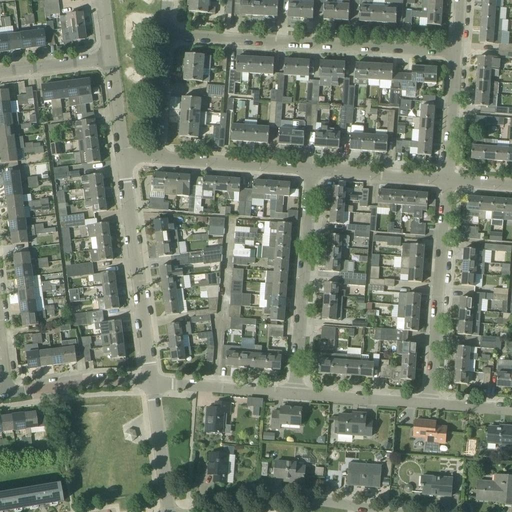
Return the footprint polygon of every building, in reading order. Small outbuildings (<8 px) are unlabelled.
[(42,0),(44,10),(58,8),(57,0),(58,0),(42,0)] [(209,1),(200,0),(189,0),(189,12),(215,14),(215,8),(208,8),(209,1)] [(234,0),(234,15),(252,16),(253,0),(234,0)] [(253,0),(252,16),(265,17),(266,1),(265,0),(253,0)] [(271,0),(271,1),(266,1),(265,17),(277,17),(278,2),(278,0),(271,0)] [(294,0),(294,3),(288,2),(288,18),(300,19),(301,0),(294,0)] [(313,0),(301,0),(300,19),(313,19),(313,0)] [(324,0),(324,9),(323,20),(336,21),(336,0),(324,0)] [(336,0),(336,21),(348,21),(349,5),(349,0),(336,0)] [(359,0),(359,22),(371,23),(372,7),(372,0),(359,0)] [(396,0),(384,0),(384,7),(383,23),(396,24),(396,20),(402,20),(403,0),(396,0)] [(423,0),(422,12),(441,13),(442,2),(429,1),(423,0)] [(371,23),(383,23),(384,7),(372,7),(371,23)] [(481,19),(499,20),(500,8),(495,7),(495,8),(482,7),(481,19)] [(58,8),(44,10),(45,18),(50,17),(49,15),(59,14),(58,8)] [(406,11),(406,13),(405,23),(411,24),(412,18),(428,19),(427,25),(440,26),(441,13),(422,12),(412,11),(412,12),(406,11)] [(83,26),(82,20),(82,18),(81,18),(81,14),(82,14),(65,15),(65,16),(59,17),(60,23),(67,22),(68,28),(83,26)] [(480,31),(500,33),(501,21),(499,20),(481,19),(480,31)] [(83,26),(68,28),(61,29),(62,42),(85,39),(85,38),(84,39),(83,26)] [(43,31),(31,32),(33,48),(45,46),(43,31)] [(500,45),(500,44),(501,33),(500,33),(480,31),(479,43),(498,45),(500,45)] [(21,49),(33,48),(31,32),(19,34),(21,49)] [(19,34),(7,35),(9,51),(21,49),(19,34)] [(0,51),(9,51),(7,35),(0,36),(0,51)] [(498,45),(498,52),(508,53),(511,52),(511,44),(508,45),(500,44),(500,45),(498,45)] [(186,55),(185,68),(203,69),(210,70),(210,67),(211,57),(186,55)] [(241,74),(248,74),(249,58),(237,57),(236,73),(230,72),(228,95),(234,96),(235,84),(240,84),(241,82),(241,74)] [(499,71),(500,58),(497,58),(491,58),(478,57),(477,69),(499,71)] [(248,74),(260,75),(261,59),(249,58),(248,74)] [(261,59),(260,75),(273,75),(274,59),(261,59)] [(284,76),(296,77),(297,61),(284,60),(284,76)] [(309,61),(297,61),(296,77),(308,77),(309,61)] [(320,78),(320,81),(320,86),(331,87),(332,62),(320,62),(319,78),(320,78)] [(345,63),(332,62),(331,87),(338,87),(338,79),(344,79),(345,63)] [(355,80),(367,80),(368,64),(355,64),(355,80)] [(368,64),(367,80),(379,81),(380,65),(368,64)] [(390,108),(399,108),(399,100),(400,100),(401,91),(402,75),(392,75),(393,66),(380,65),(379,81),(391,81),(390,108)] [(416,83),(424,83),(424,68),(412,67),(411,76),(402,75),(401,91),(416,92),(416,83)] [(209,83),(209,77),(203,76),(203,69),(185,68),(184,81),(209,83)] [(437,68),(424,68),(424,83),(436,84),(437,68)] [(477,69),(476,81),(490,82),(490,76),(498,77),(499,71),(477,69)] [(81,105),(82,114),(87,114),(85,104),(84,96),(92,95),(90,80),(78,82),(80,97),(81,105)] [(498,83),(490,82),(476,81),(475,94),(497,95),(498,83)] [(78,82),(66,83),(68,99),(80,97),(78,82)] [(22,83),(8,85),(9,91),(23,89),(22,83)] [(66,83),(54,85),(58,121),(71,119),(70,114),(62,115),(60,100),(68,99),(66,83)] [(58,121),(54,85),(42,86),(44,102),(51,101),(54,121),(58,121)] [(18,101),(27,100),(34,99),(32,88),(25,88),(26,95),(17,96),(18,101)] [(0,91),(0,103),(10,102),(8,90),(0,91)] [(276,103),(282,103),(286,103),(291,104),(292,98),(283,98),(283,91),(277,90),(276,103)] [(475,106),(488,107),(495,108),(495,107),(496,108),(497,95),(475,94),(475,106)] [(181,111),(200,113),(201,99),(182,98),(181,111)] [(399,100),(399,108),(399,110),(410,111),(411,101),(400,100),(399,100)] [(10,102),(0,103),(0,115),(11,114),(10,102)] [(312,105),(311,117),(317,117),(317,111),(319,112),(320,110),(320,105),(318,105),(312,105)] [(420,118),(433,119),(434,107),(421,106),(420,118)] [(181,111),(180,124),(199,125),(206,126),(207,113),(200,113),(181,111)] [(81,114),(81,115),(82,121),(95,120),(94,113),(87,114),(82,114),(81,114)] [(0,115),(0,127),(13,126),(19,125),(17,114),(11,114),(0,115)] [(474,116),(473,125),(486,126),(486,125),(486,117),(474,116)] [(486,117),(486,125),(498,126),(498,118),(486,117)] [(420,124),(420,130),(433,131),(433,119),(420,118),(412,118),(412,124),(420,124)] [(76,141),(78,141),(97,138),(95,120),(82,121),(72,123),(48,126),(49,132),(74,128),(76,141)] [(303,147),(305,124),(304,124),(304,122),(293,121),(292,130),(291,146),(303,147)] [(326,148),(328,132),(328,123),(322,123),(321,132),(316,131),(315,131),(314,147),(326,148)] [(180,124),(179,137),(198,139),(199,125),(180,124)] [(231,141),(243,142),(244,126),(232,125),(231,141)] [(0,127),(0,139),(15,138),(13,126),(0,127)] [(243,142),(256,143),(257,127),(244,126),(243,142)] [(351,126),(350,134),(349,150),(362,151),(363,135),(363,127),(351,126)] [(257,127),(256,143),(268,144),(269,128),(257,127)] [(278,145),(291,146),(292,130),(280,129),(278,145)] [(386,153),(387,137),(381,137),(382,131),(376,130),(375,136),(374,152),(386,153)] [(420,130),(419,143),(432,144),(433,131),(420,130)] [(339,149),(340,136),(340,133),(328,132),(326,148),(339,149)] [(362,151),(374,152),(375,136),(363,135),(362,151)] [(0,139),(0,146),(1,152),(16,150),(15,138),(0,139)] [(80,153),(86,152),(99,150),(97,138),(78,141),(80,153)] [(485,140),(482,140),(472,139),(471,159),(483,160),(485,140)] [(485,140),(483,160),(495,161),(496,148),(497,141),(485,140)] [(431,156),(432,144),(419,143),(396,141),(395,153),(402,154),(402,147),(410,148),(418,149),(418,155),(431,156)] [(50,144),(52,156),(62,155),(60,143),(50,144)] [(495,161),(508,162),(508,149),(496,148),(495,161)] [(16,150),(1,152),(2,164),(17,162),(16,151),(16,150)] [(99,150),(86,152),(87,164),(100,163),(99,150)] [(3,173),(5,186),(20,184),(19,172),(3,173)] [(82,183),(83,190),(104,187),(102,174),(81,177),(82,183)] [(164,193),(166,174),(153,174),(152,189),(152,192),(164,193)] [(164,195),(177,196),(178,175),(166,174),(164,193),(164,195)] [(190,176),(178,175),(177,196),(189,197),(190,186),(190,176)] [(214,198),(215,191),(214,191),(216,178),(203,177),(202,187),(196,187),(194,213),(201,213),(202,197),(214,198)] [(214,191),(215,191),(227,192),(228,179),(216,178),(214,191)] [(228,179),(227,192),(226,200),(233,200),(234,193),(239,193),(240,180),(228,179)] [(252,200),(264,200),(265,182),(253,181),(252,200)] [(265,182),(264,200),(277,201),(278,183),(265,182)] [(277,201),(277,204),(276,211),(275,219),(288,220),(288,214),(282,213),(283,205),(283,197),(289,197),(290,184),(278,183),(277,201)] [(22,196),(20,184),(5,186),(7,198),(22,196)] [(190,186),(189,197),(189,198),(188,213),(194,213),(196,187),(190,186)] [(104,187),(83,190),(84,202),(105,199),(104,187)] [(345,200),(356,201),(357,196),(346,195),(346,188),(332,187),(331,199),(345,200)] [(377,208),(389,209),(390,191),(378,190),(377,207),(377,208)] [(395,213),(396,205),(401,205),(402,192),(390,191),(389,209),(389,213),(395,213)] [(59,193),(57,193),(56,193),(58,205),(66,204),(64,192),(59,193)] [(401,214),(407,214),(408,206),(414,206),(415,193),(402,192),(401,205),(402,205),(401,214)] [(413,215),(413,218),(421,219),(422,211),(426,211),(428,194),(415,193),(414,206),(413,215)] [(29,207),(31,207),(31,206),(49,204),(48,199),(40,200),(40,201),(23,203),(22,196),(7,198),(8,209),(29,207)] [(466,216),(478,217),(480,198),(468,197),(467,204),(466,216)] [(148,209),(158,210),(163,211),(164,203),(164,199),(149,198),(148,209)] [(492,199),(480,198),(478,217),(478,220),(479,220),(485,220),(486,211),(491,212),(492,199)] [(85,207),(92,206),(93,213),(107,211),(105,199),(84,202),(85,207)] [(330,211),(344,213),(352,213),(353,207),(344,206),(345,200),(331,199),(330,211)] [(503,221),(504,213),(505,200),(492,199),(491,212),(491,220),(503,221)] [(66,204),(58,205),(60,223),(84,220),(84,214),(67,216),(66,204)] [(29,207),(8,209),(10,221),(25,219),(30,218),(29,207)] [(344,225),(344,213),(330,211),(329,224),(344,225)] [(209,227),(223,228),(224,219),(210,218),(199,218),(198,222),(209,223),(209,227)] [(11,233),(26,231),(26,227),(25,219),(10,221),(11,233)] [(169,232),(176,231),(177,231),(176,224),(168,225),(167,219),(159,220),(154,221),(155,233),(169,232)] [(84,220),(60,223),(61,229),(62,242),(70,241),(69,228),(85,226),(84,220)] [(89,239),(96,238),(110,236),(108,223),(95,225),(87,226),(89,239)] [(270,229),(270,235),(290,236),(291,224),(269,223),(269,229),(270,229)] [(209,227),(209,232),(208,235),(223,236),(223,228),(209,227)] [(36,236),(36,235),(58,232),(57,228),(44,230),(44,229),(35,230),(26,231),(11,233),(13,246),(28,243),(27,237),(36,236)] [(157,245),(170,244),(178,243),(176,231),(169,232),(155,233),(157,245)] [(489,241),(501,242),(502,233),(490,232),(490,234),(489,241)] [(245,233),(235,233),(234,245),(244,245),(245,241),(254,242),(255,234),(245,234),(245,233)] [(264,247),(289,249),(290,236),(270,235),(262,235),(261,247),(264,247)] [(341,248),(348,249),(349,236),(328,235),(327,247),(341,248)] [(96,238),(98,249),(111,248),(110,236),(96,238)] [(387,246),(400,247),(401,238),(373,236),(372,242),(387,243),(387,246)] [(62,242),(63,242),(64,254),(72,253),(70,241),(62,242)] [(178,243),(170,244),(157,245),(159,258),(172,256),(173,261),(188,259),(203,257),(202,252),(179,255),(178,243)] [(424,246),(411,245),(402,244),(401,256),(423,258),(424,246)] [(289,249),(264,247),(263,259),(268,259),(268,260),(288,261),(289,249)] [(327,247),(327,260),(340,261),(341,248),(327,247)] [(98,249),(98,250),(90,251),(92,263),(113,260),(111,248),(98,249)] [(233,257),(255,259),(249,258),(250,250),(234,249),(233,257)] [(476,262),(484,263),(485,250),(464,249),(463,261),(476,262)] [(15,267),(31,265),(29,253),(14,255),(15,267)] [(423,258),(401,256),(401,258),(400,268),(400,269),(422,270),(423,258)] [(203,257),(188,259),(189,265),(203,263),(203,257)] [(255,264),(255,259),(233,257),(233,265),(247,266),(247,263),(255,264)] [(274,272),(288,273),(288,261),(268,260),(267,266),(274,267),(274,272)] [(340,261),(327,260),(326,260),(324,260),(324,266),(326,266),(326,272),(347,274),(348,261),(340,261)] [(463,261),(462,273),(475,274),(484,275),(484,269),(476,269),(476,262),(463,261)] [(65,262),(67,272),(82,270),(81,265),(70,266),(69,262),(65,262)] [(501,271),(501,276),(509,277),(510,265),(502,264),(501,271)] [(17,279),(32,277),(31,265),(15,267),(17,279)] [(160,267),(161,279),(183,277),(182,270),(174,271),(173,267),(173,265),(160,267)] [(232,269),(231,281),(243,282),(243,270),(232,269)] [(422,270),(400,269),(400,275),(408,276),(408,282),(421,283),(422,270)] [(82,277),(82,270),(67,272),(67,278),(82,277)] [(103,286),(116,285),(114,272),(93,275),(93,282),(102,281),(103,286)] [(266,272),(265,284),(287,285),(288,273),(274,272),(266,272)] [(199,287),(219,285),(220,273),(205,275),(206,281),(198,282),(199,287)] [(475,274),(462,273),(461,286),(474,287),(475,274)] [(19,291),(51,287),(60,285),(59,281),(41,283),(40,276),(32,277),(17,279),(19,291)] [(184,289),(183,277),(161,279),(163,292),(176,290),(184,289)] [(369,279),(369,285),(384,286),(394,287),(394,280),(384,280),(369,279)] [(231,294),(242,295),(242,294),(243,282),(231,281),(231,294)] [(324,295),(345,297),(345,291),(338,290),(338,284),(325,283),(324,295)] [(266,296),(272,297),(286,298),(287,285),(265,284),(265,285),(267,285),(266,296)] [(103,286),(104,298),(118,297),(116,285),(103,286)] [(212,298),(218,298),(219,285),(199,287),(199,293),(207,292),(207,299),(212,298)] [(51,287),(19,291),(20,303),(35,301),(35,294),(52,292),(51,287)] [(79,302),(78,290),(69,291),(70,303),(79,302)] [(163,292),(164,304),(178,302),(176,290),(163,292)] [(398,306),(419,307),(420,295),(407,294),(399,293),(398,306)] [(459,310),(472,311),(481,312),(481,306),(482,293),(474,293),(473,299),(460,298),(459,310)] [(231,294),(230,306),(241,307),(242,307),(242,295),(231,294)] [(507,314),(507,296),(493,294),(493,300),(502,301),(502,313),(503,313),(507,314)] [(324,295),(323,308),(341,309),(343,297),(345,297),(324,295)] [(264,308),(285,309),(286,298),(272,297),(266,296),(260,296),(259,307),(264,308)] [(104,298),(98,299),(99,312),(119,309),(118,297),(104,298)] [(20,303),(22,315),(37,313),(35,301),(20,303)] [(185,301),(178,302),(164,304),(166,316),(180,314),(180,313),(187,312),(185,301)] [(208,306),(209,310),(195,311),(195,317),(210,316),(210,315),(216,314),(217,305),(208,306)] [(231,318),(240,319),(241,307),(230,306),(229,318),(231,318)] [(397,318),(418,320),(419,307),(398,306),(397,318)] [(284,322),(285,309),(264,308),(264,315),(271,316),(270,321),(284,322)] [(341,322),(341,309),(323,308),(322,320),(341,322)] [(459,310),(458,323),(471,323),(472,311),(459,310)] [(45,312),(37,313),(22,315),(23,327),(38,325),(38,320),(46,319),(45,317),(55,315),(54,311),(45,312)] [(509,326),(510,316),(510,314),(507,314),(503,313),(502,326),(509,326)] [(231,318),(230,324),(242,325),(255,326),(256,320),(240,319),(231,318)] [(396,330),(404,331),(417,332),(418,320),(397,318),(396,330)] [(96,336),(101,336),(122,333),(121,321),(107,322),(100,323),(96,324),(97,329),(95,330),(96,336)] [(167,325),(169,338),(183,336),(191,335),(190,323),(181,324),(181,323),(167,325)] [(479,324),(471,323),(458,323),(457,335),(478,336),(479,324)] [(208,348),(214,348),(212,332),(198,334),(198,340),(207,339),(208,346),(208,348)] [(395,332),(395,342),(406,342),(406,332),(395,332)] [(101,336),(103,348),(124,345),(122,333),(101,336)] [(328,339),(327,347),(334,347),(335,334),(321,333),(321,339),(328,339)] [(169,338),(170,350),(184,348),(183,336),(169,338)] [(83,351),(89,350),(91,350),(90,344),(92,344),(91,337),(81,338),(83,345),(83,351)] [(252,347),(253,341),(241,339),(240,345),(252,347)] [(396,355),(402,355),(416,356),(416,343),(397,342),(396,355)] [(125,358),(124,345),(103,348),(104,354),(111,354),(112,360),(125,358)] [(223,346),(222,361),(226,361),(225,367),(239,368),(240,354),(231,353),(232,347),(223,346)] [(239,368),(253,369),(255,346),(254,346),(254,348),(241,347),(240,354),(239,368)] [(253,369),(266,370),(267,356),(261,355),(262,346),(255,346),(253,369)] [(184,348),(170,350),(172,362),(186,360),(185,356),(191,355),(190,347),(185,348),(184,348)] [(477,348),(469,347),(456,347),(455,359),(468,360),(477,361),(477,354),(476,354),(477,348)] [(65,364),(77,363),(75,348),(63,349),(65,364)] [(65,364),(63,349),(51,351),(53,366),(65,364)] [(53,366),(51,351),(39,352),(41,367),(53,366)] [(268,351),(267,356),(266,370),(280,370),(281,357),(276,356),(276,351),(268,351)] [(41,367),(39,352),(26,354),(28,369),(41,367)] [(318,373),(332,374),(333,354),(320,353),(319,356),(313,355),(312,367),(318,368),(318,373)] [(347,355),(333,354),(332,374),(345,375),(347,355)] [(345,375),(359,376),(360,362),(360,356),(347,355),(345,375)] [(402,367),(415,368),(416,356),(402,355),(402,367)] [(360,362),(359,376),(373,378),(374,363),(373,363),(367,363),(368,357),(360,356),(360,362)] [(455,359),(454,371),(468,372),(468,360),(455,359)] [(401,380),(407,380),(414,381),(415,368),(402,367),(388,366),(381,366),(380,378),(392,379),(392,373),(401,373),(401,380)] [(498,367),(497,373),(496,387),(510,388),(511,374),(511,369),(498,367)] [(454,384),(457,384),(467,385),(468,372),(454,371),(454,384)] [(489,386),(490,376),(490,374),(482,374),(478,373),(477,380),(483,381),(483,386),(489,386)] [(245,406),(251,406),(251,415),(260,416),(261,399),(246,398),(245,406)] [(230,414),(230,403),(215,402),(215,408),(207,408),(205,432),(222,434),(224,413),(230,414)] [(280,424),(299,426),(300,426),(302,409),(281,407),(280,415),(273,414),(273,412),(271,429),(279,429),(280,424)] [(110,419),(87,422),(95,492),(121,489),(121,486),(144,484),(142,467),(137,467),(130,408),(109,411),(110,419)] [(24,429),(25,437),(26,446),(31,446),(30,436),(31,436),(31,433),(46,431),(44,415),(35,417),(35,412),(22,414),(24,429)] [(329,419),(328,421),(335,421),(334,434),(338,434),(338,438),(352,439),(352,435),(371,437),(372,421),(365,420),(366,414),(356,413),(356,416),(339,415),(338,419),(329,419)] [(12,431),(24,429),(22,414),(10,415),(12,431)] [(10,415),(0,416),(0,426),(1,432),(12,431),(10,415)] [(446,428),(435,426),(430,426),(431,422),(415,420),(413,436),(425,438),(424,451),(438,453),(439,443),(444,444),(446,428)] [(503,428),(488,427),(487,443),(502,444),(502,446),(511,446),(511,426),(503,426),(503,428)] [(213,484),(214,484),(214,483),(226,484),(228,454),(210,453),(208,475),(209,474),(214,474),(213,484)] [(290,482),(303,483),(305,467),(295,466),(295,463),(275,462),(274,478),(290,479),(290,482)] [(357,487),(379,488),(381,465),(348,463),(346,486),(357,487)] [(499,504),(511,505),(511,476),(494,475),(494,482),(478,481),(476,500),(499,502),(499,504)] [(423,487),(422,495),(451,497),(452,479),(421,477),(420,487),(423,487)] [(61,503),(57,484),(21,490),(25,509),(61,503)] [(0,511),(25,509),(21,490),(0,493),(0,511)]
